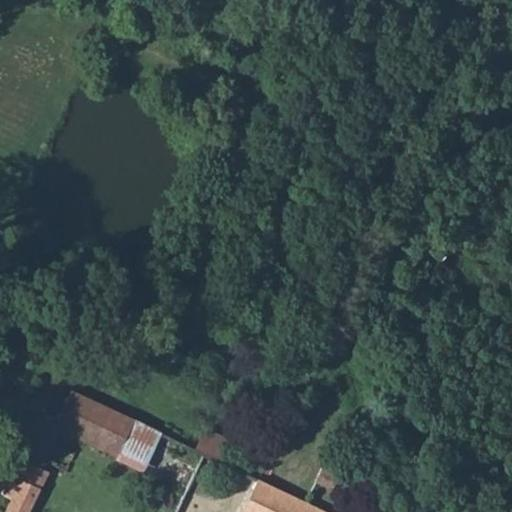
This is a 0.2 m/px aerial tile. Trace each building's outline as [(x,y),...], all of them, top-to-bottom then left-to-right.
[(116,456),(132,419),(73,389),(59,420),(55,429),(61,431),(116,456)] [(6,502),(1,511),(26,511),(61,431),(55,429),(59,420),(46,421),(14,484),(8,483),(2,486),(0,490),(0,494),(1,498),(6,502)] [(204,426),(192,449),(215,460),(226,437),(204,426)] [(333,496),(342,480),(321,469),(313,486),(333,496)] [(324,511),(278,489),(258,479),(241,511),(324,511)]
